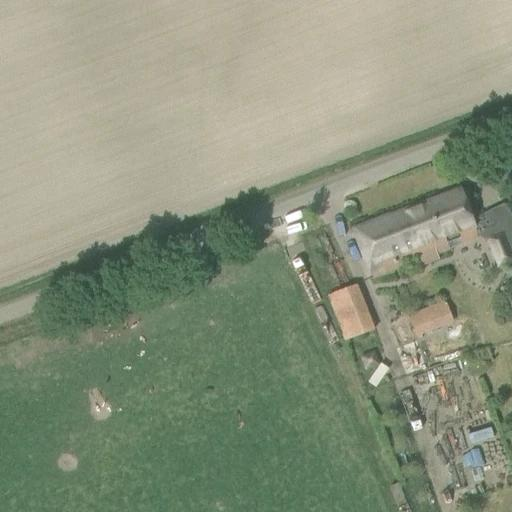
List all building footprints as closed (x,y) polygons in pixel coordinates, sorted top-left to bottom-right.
[(369,228),(376,246),(385,271),(450,247),(445,234),(472,224),(467,211),(460,193),(369,228)] [(511,257),(502,233),(485,240),(496,268),(511,261),(511,257)] [(344,342),(376,331),(357,286),(326,298),(344,342)] [(454,324),(444,302),(406,320),(416,339),(454,324)] [(373,353),(362,357),(366,368),(377,364),(373,353)] [(473,452),(463,454),(466,469),(485,465),(483,457),(501,454),(496,428),(470,433),(473,452)]
